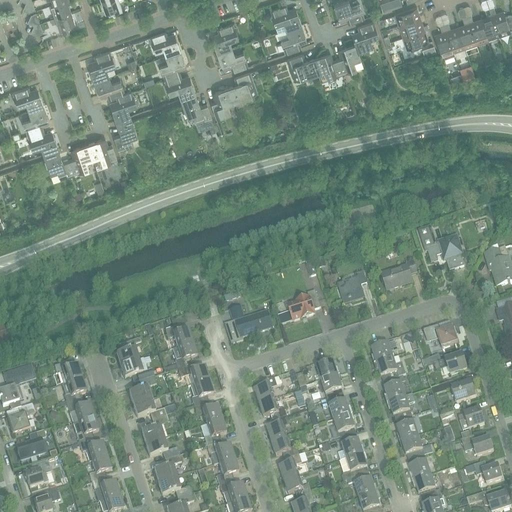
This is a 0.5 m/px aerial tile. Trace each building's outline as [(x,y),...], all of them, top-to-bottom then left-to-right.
[(122,9),(118,0),(106,0),(101,2),(104,12),(112,10),(113,12),(122,9)] [(25,3),(22,10),(29,13),(35,10),(31,1),(25,3)] [(348,25),(364,19),(359,5),(351,8),(349,1),(334,6),(339,20),(345,18),(348,25)] [(380,4),(383,12),(392,9),(389,1),(380,4)] [(71,12),(67,2),(60,5),(59,3),(52,5),(50,5),(54,18),(71,12)] [(284,23),(286,30),(301,25),(296,10),(289,12),(287,5),(271,11),(276,26),(284,23)] [(395,15),(399,26),(418,20),(416,13),(418,12),(417,7),(395,15)] [(509,28),(511,27),(511,15),(505,16),(504,13),(496,16),(493,7),(489,8),(499,37),(511,33),(509,28)] [(488,19),(481,21),(487,41),(499,37),(489,8),(484,10),(488,19)] [(59,31),(64,29),(68,27),(68,25),(74,23),(71,12),(54,18),(51,19),(53,25),(56,23),(59,31)] [(30,15),(27,23),(33,26),(39,24),(36,13),(30,15)] [(476,45),(487,41),(481,21),(474,24),(471,15),(466,16),(476,45)] [(465,49),(476,45),(466,16),(462,18),(465,27),(458,29),(465,49)] [(399,26),(403,38),(425,30),(423,26),(421,27),(418,20),(399,26)] [(360,34),(353,37),(355,43),(356,43),(358,50),(372,46),(370,40),(378,37),(373,22),(358,27),(360,34)] [(453,53),(465,49),(458,29),(451,31),(448,23),(444,24),(453,53)] [(33,26),(30,33),(36,35),(43,33),(39,24),(33,26)] [(213,39),(217,53),(232,48),(230,41),(239,38),(234,24),(217,30),(219,36),(213,39)] [(442,35),(435,37),(441,57),(442,59),(454,55),(453,53),(444,24),(439,26),(442,35)] [(280,40),(285,54),(301,48),(299,42),(307,39),(301,25),(286,30),(289,37),(280,40)] [(425,30),(403,38),(407,50),(426,43),(424,35),(426,35),(425,30)] [(164,49),(166,56),(180,51),(176,36),(168,39),(166,32),(150,37),(154,52),(164,49)] [(343,56),(337,58),(342,75),(357,70),(353,61),(360,58),(358,51),(358,50),(356,43),(355,43),(353,37),(355,44),(340,49),(343,56)] [(235,55),(232,48),(217,53),(222,68),(229,66),(231,72),(248,67),(243,52),(235,55)] [(89,66),(94,81),(108,76),(106,69),(115,66),(110,51),(94,57),(96,64),(89,66)] [(159,66),(164,80),(181,75),(178,68),(185,65),(180,51),(166,56),(168,63),(159,66)] [(327,53),(313,58),(318,73),(326,71),(329,79),(342,75),(337,58),(329,60),(327,53)] [(294,81),(318,73),(313,58),(306,61),(304,54),(287,60),(294,81)] [(134,60),(127,63),(129,69),(136,66),(134,60)] [(492,64),(485,67),(487,73),(495,70),(492,64)] [(483,65),(474,69),(476,77),(486,73),(483,65)] [(473,72),(462,75),(464,81),(475,77),(473,72)] [(237,85),(229,88),(234,102),(258,94),(250,73),(234,78),(237,85)] [(460,74),(449,78),(452,84),(462,80),(460,74)] [(178,91),(181,98),(195,93),(190,79),(183,81),(181,75),(164,80),(169,94),(178,91)] [(108,99),(115,97),(125,94),(120,80),(111,83),(108,76),(94,81),(99,95),(106,93),(108,99)] [(26,104),(28,112),(43,107),(38,92),(31,94),(29,87),(12,93),(17,108),(26,104)] [(228,105),(234,102),(229,88),(215,93),(218,99),(211,102),(216,118),(231,113),(228,105)] [(58,95),(62,105),(71,101),(67,91),(58,95)] [(111,106),(116,121),(131,116),(128,109),(137,106),(132,91),(125,94),(115,97),(118,104),(111,106)] [(199,106),(195,93),(181,98),(187,118),(195,116),(198,125),(212,120),(207,103),(199,106)] [(373,100),(366,103),(369,112),(376,109),(373,100)] [(22,121),(27,136),(43,130),(41,123),(48,121),(43,107),(28,112),(31,118),(22,121)] [(15,110),(7,112),(9,120),(17,118),(15,110)] [(354,114),(348,116),(350,123),(356,120),(354,114)] [(137,136),(131,116),(116,121),(120,133),(113,135),(118,152),(133,147),(130,138),(137,136)] [(46,137),(43,130),(27,136),(32,150),(41,147),(43,154),(58,149),(53,134),(46,137)] [(102,140),(88,144),(92,159),(100,157),(103,165),(117,161),(111,144),(104,147),(102,140)] [(213,141),(208,147),(213,152),(219,146),(213,141)] [(75,156),(68,159),(74,175),(89,170),(86,161),(92,159),(88,144),(73,149),(75,156)] [(60,180),(64,179),(74,175),(68,159),(62,161),(58,149),(43,154),(50,174),(57,171),(60,180)] [(80,193),(73,195),(75,201),(81,199),(80,193)] [(503,211),(492,214),(496,226),(507,223),(503,211)] [(429,229),(419,232),(422,243),(425,251),(427,251),(431,263),(438,261),(437,258),(437,257),(444,255),(449,272),(465,267),(462,259),(464,258),(463,252),(460,253),(456,238),(441,243),(434,245),(429,229)] [(489,253),(485,255),(487,260),(490,272),(494,271),(495,275),(493,275),(497,287),(511,282),(511,270),(508,259),(507,254),(505,248),(499,250),(489,253)] [(323,258),(314,260),(316,266),(325,263),(323,258)] [(410,276),(417,274),(413,262),(406,264),(407,266),(381,274),(386,290),(399,286),(400,288),(413,284),(410,276)] [(313,263),(306,265),(310,278),(317,275),(313,263)] [(359,287),(367,284),(363,273),(355,275),(356,279),(337,285),(344,306),(363,300),(359,287)] [(224,292),(226,301),(241,296),(238,287),(224,292)] [(312,308),(320,306),(315,292),(308,294),(309,299),(289,306),(294,322),(314,315),(312,308)] [(511,305),(497,311),(499,318),(502,318),(505,327),(503,328),(506,337),(511,334),(511,305)] [(243,341),(242,339),(273,329),(268,312),(243,320),(242,318),(244,318),(241,307),(230,311),(233,323),(225,326),(231,345),(243,341)] [(174,337),(178,348),(193,343),(189,332),(189,330),(181,332),(179,326),(165,331),(166,332),(168,339),(174,337)] [(439,326),(423,331),(425,337),(429,336),(431,342),(439,340),(442,348),(458,343),(455,332),(453,327),(440,331),(439,326)] [(413,334),(401,338),(404,345),(409,344),(412,352),(418,350),(414,338),(413,334)] [(121,353),(116,354),(120,367),(139,361),(135,349),(144,346),(141,339),(127,343),(118,346),(121,353)] [(172,350),(178,370),(190,366),(188,360),(197,357),(193,343),(178,348),(172,350)] [(376,363),(393,358),(389,345),(372,350),(376,363)] [(450,376),(467,371),(462,355),(441,361),(439,356),(422,361),(424,367),(438,363),(439,366),(435,367),(437,372),(440,371),(440,368),(447,366),(450,376)] [(393,358),(376,363),(381,377),(385,376),(387,382),(399,378),(403,377),(406,376),(402,364),(400,364),(395,366),(393,358)] [(137,375),(139,382),(154,378),(152,371),(148,372),(144,359),(139,361),(120,367),(124,380),(137,375)] [(317,367),(321,381),(338,376),(333,362),(317,367)] [(0,367),(0,370),(2,376),(18,371),(16,363),(0,367)] [(64,364),(54,367),(57,375),(63,373),(64,375),(60,376),(63,385),(66,384),(66,383),(82,378),(78,365),(68,368),(66,363),(64,364)] [(191,375),(194,386),(209,381),(205,368),(192,372),(190,366),(178,370),(181,378),(191,375)] [(300,388),(306,386),(303,374),(296,376),(300,388)] [(321,381),(328,401),(340,397),(338,391),(342,390),(338,376),(321,381)] [(7,389),(0,391),(0,398),(3,407),(10,405),(19,402),(20,402),(23,401),(19,386),(24,384),(22,377),(5,382),(7,389)] [(389,403),(406,397),(402,384),(405,383),(403,377),(399,378),(387,382),(389,387),(385,389),(389,403)] [(62,386),(65,396),(64,397),(67,405),(79,401),(77,395),(86,392),(82,378),(66,383),(66,384),(62,386)] [(129,393),(133,406),(151,400),(147,388),(156,385),(154,378),(139,382),(142,389),(129,393)] [(255,391),(259,404),(274,399),(271,389),(277,387),(274,378),(260,383),(262,389),(255,391)] [(194,386),(191,387),(194,398),(192,399),(194,408),(206,404),(204,398),(213,395),(209,381),(194,386)] [(457,404),(476,398),(471,382),(452,388),(457,404)] [(433,396),(447,391),(445,384),(431,389),(433,396)] [(399,421),(412,417),(408,405),(415,403),(413,395),(406,397),(389,403),(393,417),(398,415),(399,421)] [(328,401),(321,403),(323,410),(330,407),(334,420),(350,415),(346,401),(342,403),(340,397),(328,401)] [(273,415),(275,421),(286,417),(285,413),(284,408),(278,410),(274,399),(259,404),(263,418),(273,415)] [(150,414),(152,421),(166,417),(164,410),(155,412),(151,400),(133,406),(137,418),(150,414)] [(79,401),(67,405),(70,414),(73,424),(79,423),(94,418),(90,405),(81,408),(79,401)] [(19,402),(10,405),(11,411),(18,409),(21,408),(20,402),(19,402)] [(173,404),(167,406),(170,414),(176,412),(173,404)] [(203,414),(207,425),(221,420),(217,407),(208,410),(206,404),(194,408),(197,416),(203,414)] [(26,417),(35,414),(32,405),(21,408),(18,409),(20,416),(7,419),(12,435),(30,430),(26,417)] [(62,411),(65,420),(71,418),(68,409),(62,411)] [(469,430),(484,425),(480,410),(458,417),(460,422),(461,422),(464,432),(469,430)] [(52,411),(49,417),(54,420),(58,414),(52,411)] [(448,421),(455,419),(453,412),(440,417),(443,427),(449,425),(448,421)] [(334,420),(340,440),(352,436),(351,431),(355,429),(350,415),(334,420)] [(142,432),(145,445),(164,439),(160,427),(169,424),(166,417),(152,421),(154,428),(142,432)] [(267,430),(271,443),(287,438),(283,428),(289,426),(286,417),(275,421),(276,427),(267,430)] [(402,442),(418,437),(412,417),(399,421),(401,427),(397,428),(402,442)] [(79,423),(73,424),(77,436),(79,444),(91,440),(89,434),(99,432),(94,418),(79,423)] [(203,420),(198,422),(202,433),(208,431),(203,420)] [(204,438),(207,447),(219,443),(217,437),(226,434),(221,420),(207,425),(210,436),(204,438)] [(40,440),(45,438),(43,432),(29,436),(31,442),(16,447),(21,462),(44,454),(40,440)] [(452,435),(447,437),(449,443),(455,442),(452,435)] [(341,462),(347,460),(363,454),(359,441),(354,442),(352,436),(340,440),(344,452),(339,454),(341,462)] [(477,457),(493,452),(489,438),(476,442),(474,436),(471,437),(463,439),(461,440),(463,447),(464,447),(466,453),(475,451),(477,457)] [(418,437),(402,442),(406,456),(410,454),(412,460),(425,456),(433,454),(431,446),(422,449),(418,437)] [(285,454),(287,460),(299,456),(296,447),(290,449),(287,438),(271,443),(276,457),(285,454)] [(162,453),(165,460),(179,456),(177,448),(168,451),(164,439),(145,445),(149,457),(162,453)] [(91,440),(79,444),(82,453),(85,452),(89,463),(91,462),(107,457),(103,444),(93,447),(91,440)] [(216,453),(219,464),(234,459),(230,446),(221,449),(219,443),(207,447),(210,455),(216,453)] [(347,481),(353,479),(365,476),(363,470),(368,468),(363,454),(347,460),(350,472),(343,474),(345,482),(347,481)] [(154,471),(158,484),(177,478),(173,465),(181,463),(179,456),(165,460),(167,467),(154,471)] [(289,465),(280,468),(284,482),(299,477),(296,466),(302,464),(299,456),(287,460),(289,465)] [(414,481),(431,476),(425,456),(412,460),(414,466),(410,467),(414,481)] [(89,475),(92,483),(104,479),(102,474),(111,471),(107,457),(91,462),(95,473),(89,475)] [(217,477),(219,486),(231,482),(230,476),(239,473),(234,459),(219,464),(223,475),(217,477)] [(208,463),(211,472),(220,469),(217,460),(208,463)] [(51,473),(49,467),(47,462),(28,468),(30,474),(25,475),(29,489),(43,484),(41,476),(51,473)] [(486,484),(502,479),(498,465),(487,469),(485,463),(466,469),(468,476),(476,473),(477,477),(483,474),(486,484)] [(354,483),(359,499),(376,494),(371,480),(367,481),(365,476),(353,479),(354,483)] [(425,499),(441,494),(437,495),(431,476),(414,481),(419,495),(423,493),(425,499)] [(298,492),(299,498),(311,494),(309,485),(303,487),(299,477),(284,482),(288,495),(298,492)] [(175,492),(177,499),(192,495),(189,487),(180,490),(177,478),(158,484),(162,496),(175,492)] [(104,479),(92,483),(95,492),(98,503),(100,502),(104,501),(119,496),(115,483),(106,486),(104,479)] [(222,494),(223,494),(227,505),(247,498),(243,485),(233,488),(231,482),(219,486),(222,494)] [(39,502),(34,503),(36,511),(51,511),(52,511),(50,504),(55,502),(60,501),(58,495),(56,490),(37,496),(39,502)] [(468,505),(483,501),(488,499),(487,499),(486,493),(466,499),(468,505)] [(483,501),(485,506),(490,506),(491,511),(498,511),(511,508),(506,493),(487,499),(488,499),(483,501)] [(292,507),(293,511),(310,511),(308,504),(314,503),(311,494),(299,498),(301,504),(292,507)] [(380,507),(376,494),(359,499),(363,511),(376,511),(376,509),(380,507)] [(424,511),(442,511),(439,501),(443,500),(441,494),(425,499),(427,505),(422,506),(424,511)] [(167,510),(167,511),(187,511),(185,505),(194,502),(192,495),(177,499),(179,506),(167,510)] [(104,501),(100,502),(102,511),(117,511),(124,510),(119,496),(104,501)] [(227,505),(229,511),(251,511),(247,498),(227,505)]
